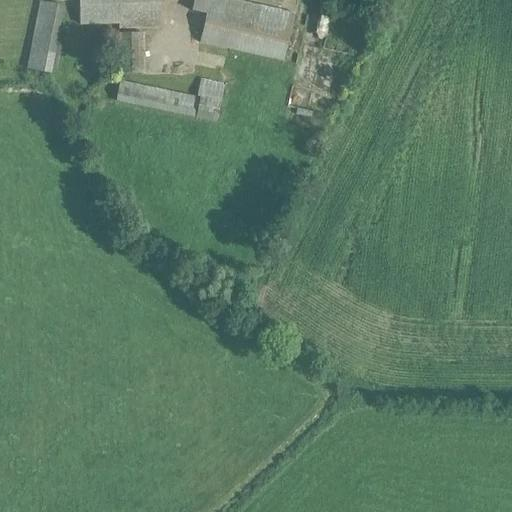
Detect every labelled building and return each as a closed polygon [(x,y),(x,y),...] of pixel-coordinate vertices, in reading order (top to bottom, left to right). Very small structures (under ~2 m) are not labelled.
[(159,0),(79,0),(81,27),(119,26),(119,30),(161,29),(159,0)] [(295,14),(231,0),(194,0),(192,12),(206,16),(200,44),(284,63),(295,14)] [(28,64),(27,70),(51,75),(65,7),(40,2),(28,64)] [(144,33),(114,34),(115,74),(145,74),(144,33)] [(197,97),(120,82),(116,102),(217,124),(225,85),(201,79),(197,97)]
